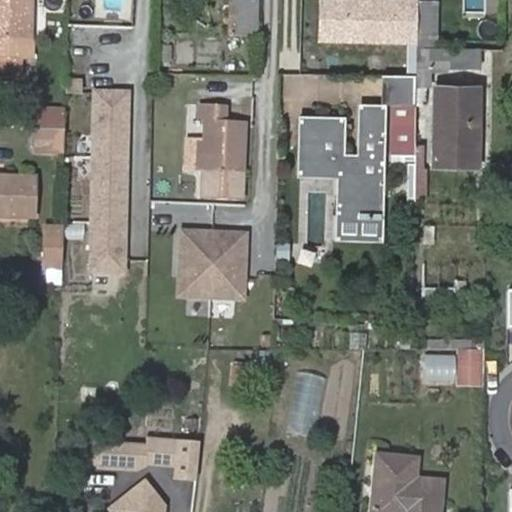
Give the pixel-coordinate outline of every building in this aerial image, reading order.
[(0,0),(0,58),(8,59),(22,59),(30,60),(31,0),(0,0)] [(257,0),(229,0),(229,36),(257,37),(257,0)] [(418,0),(323,0),(322,37),(418,39),(418,0)] [(447,0),(437,0),(418,0),(418,39),(417,40),(446,41),(447,0)] [(434,49),(417,49),(416,87),(433,87),(433,66),(434,49)] [(452,49),(434,49),(433,66),(452,67),(452,49)] [(452,49),(452,67),(481,68),(481,50),(452,49)] [(8,59),(0,58),(0,77),(22,78),(22,59),(8,59)] [(132,88),(92,87),(87,274),(128,275),(132,88)] [(478,88),(437,88),(435,164),(477,165),(478,88)] [(205,122),(205,140),(204,171),(204,196),(242,197),(245,122),(226,121),(227,106),(200,105),(199,121),(205,122)] [(415,156),(415,153),(416,105),(392,105),(392,156),(415,156)] [(343,125),(302,125),(301,179),(326,179),(326,170),(341,171),(341,218),(382,219),(383,134),(362,134),(361,162),(343,162),(343,125)] [(65,131),(32,130),(32,152),(65,153),(65,131)] [(204,171),(205,140),(198,139),(196,172),(204,171)] [(0,216),(33,216),(34,180),(0,178),(0,216)] [(61,268),(62,227),(47,227),(46,268),(61,268)] [(243,296),(244,232),(181,231),(179,294),(243,296)] [(455,265),(422,265),(422,298),(455,298),(455,265)] [(426,341),(429,367),(450,365),(447,339),(426,341)] [(486,383),(487,350),(462,350),(461,383),(486,383)] [(230,362),(228,386),(251,389),(253,364),(230,362)] [(310,437),(325,378),(298,371),(283,430),(310,437)] [(195,480),(199,444),(173,442),(173,446),(145,444),(91,441),(87,467),(136,470),(147,464),(174,466),(173,478),(195,480)] [(418,460),(379,457),(374,509),(405,511),(440,511),(443,483),(416,480),(418,460)] [(161,511),(162,507),(147,484),(112,506),(115,511),(161,511)]
